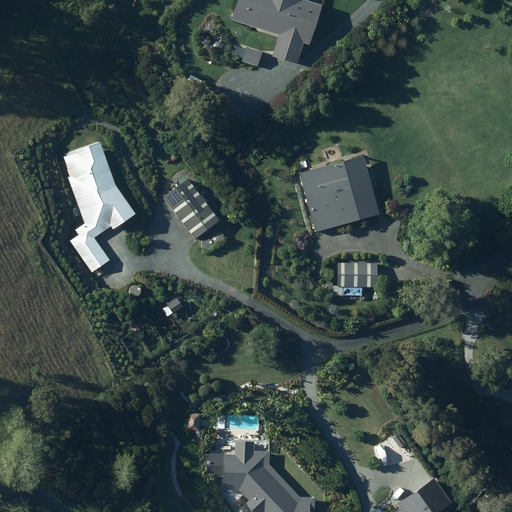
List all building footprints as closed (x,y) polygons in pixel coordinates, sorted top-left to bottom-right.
[(308,46),(320,7),(303,2),(303,0),(237,0),(231,21),(278,36),(272,57),(296,64),(303,44),(308,46)] [(203,35),(199,45),(221,54),(225,45),(203,35)] [(246,49),(233,44),(229,54),(242,59),(241,61),(257,67),(262,53),(246,48),(246,49)] [(363,157),(299,175),(315,233),(379,215),(363,157)] [(190,179),(164,198),(194,240),(221,220),(190,179)] [(207,253),(226,238),(218,229),(200,244),(207,253)] [(333,286),(333,297),(343,297),(343,296),(362,296),(362,287),(377,288),(377,264),(337,263),(336,287),(333,286)] [(333,286),(334,268),(321,267),(320,293),(333,294),(333,286)] [(174,313),(183,305),(176,298),(167,306),(174,313)] [(231,453),(222,454),(221,490),(238,490),(247,500),(244,503),(252,511),(313,511),(314,496),(299,496),(269,464),(270,450),(254,450),(254,440),(234,440),(235,449),(231,453)]
